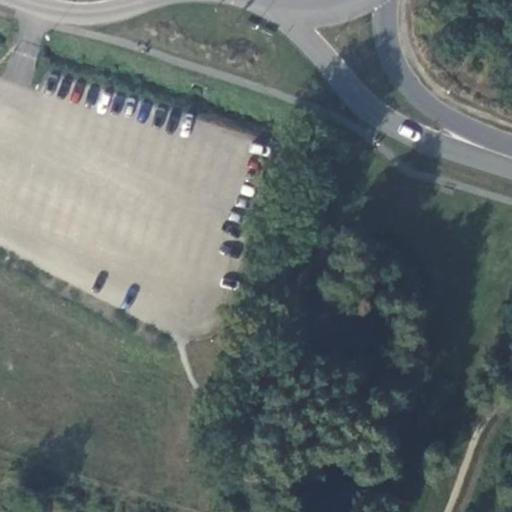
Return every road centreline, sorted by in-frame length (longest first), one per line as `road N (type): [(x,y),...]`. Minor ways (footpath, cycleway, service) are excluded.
road 1 (secondary): [(270,7),(384,121),(433,143),(503,155)]
road 2 (secondary): [(503,155),(443,117),(404,79),(389,42),(388,0)]
road 3 (secondary): [(23,0),(63,12),(141,0)]
